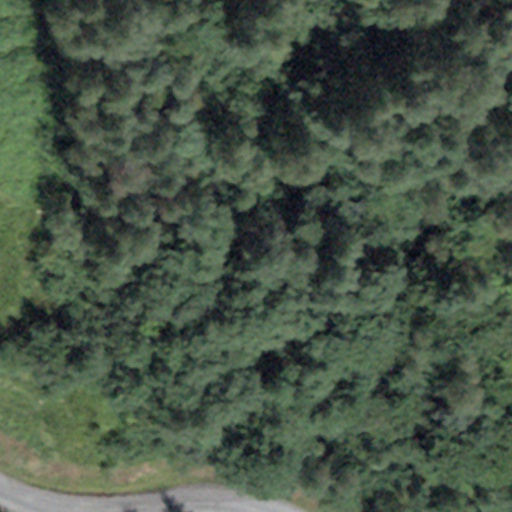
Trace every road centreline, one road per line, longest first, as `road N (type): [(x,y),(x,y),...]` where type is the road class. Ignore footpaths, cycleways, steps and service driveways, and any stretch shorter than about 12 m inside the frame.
road 1 (track): [(130,511),(58,509),(0,490)]
road 2 (track): [(263,511),(210,499),(138,511)]
